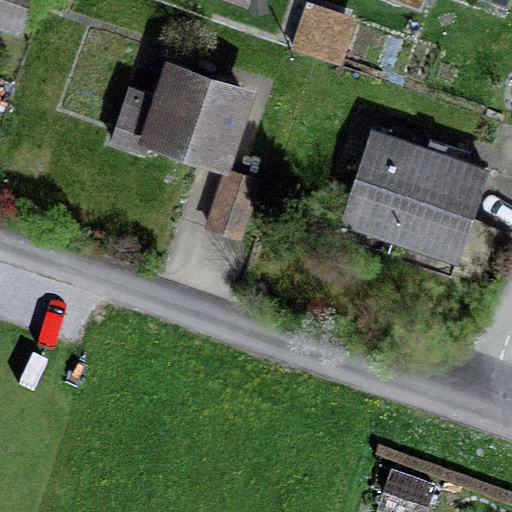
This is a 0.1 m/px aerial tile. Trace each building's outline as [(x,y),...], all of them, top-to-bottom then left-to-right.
[(52,0),(0,0),(0,45),(32,57),(52,0)] [(258,0),(190,0),(191,1),(252,21),(258,0)] [(252,98),(166,69),(139,147),(226,176),(252,98)] [(489,177),(373,142),(344,238),(460,273),(489,177)] [(260,196),(225,184),(207,237),(242,249),(260,196)]
